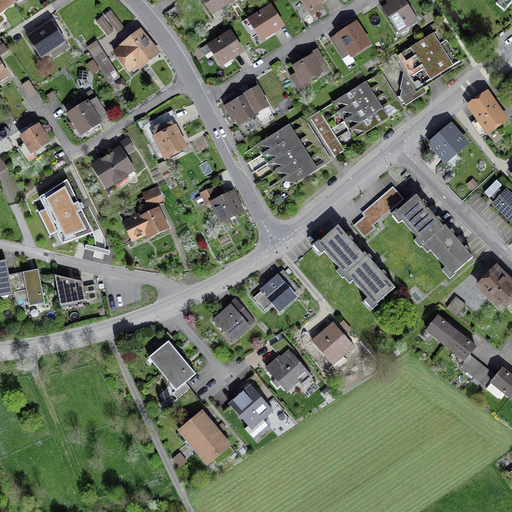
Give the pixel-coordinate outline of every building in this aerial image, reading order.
[(0,0),(0,12),(2,17),(19,6),(14,0),(0,0)] [(236,0),(200,0),(213,19),(238,2),(236,0)] [(328,0),(296,0),(309,19),(321,11),(318,7),(329,0),(328,0)] [(385,7),(380,11),(396,35),(415,23),(400,0),(387,0),(383,3),(385,7)] [(269,9),(245,24),(257,44),(282,30),(269,9)] [(112,12),(106,17),(119,32),(125,27),(112,12)] [(115,32),(103,18),(97,23),(109,37),(115,32)] [(54,23),(29,39),(43,61),(51,56),(54,60),(70,49),(54,23)] [(354,26),(329,41),(342,62),(346,59),(347,61),(368,48),(354,26)] [(165,55),(143,29),(114,53),(132,75),(142,66),(146,71),(165,55)] [(228,35),(204,49),(218,70),(241,56),(228,35)] [(403,76),(442,53),(432,37),(393,60),(403,76)] [(0,39),(0,83),(11,76),(0,59),(0,58),(9,52),(0,39)] [(120,78),(98,42),(89,48),(111,84),(120,78)] [(296,76),(290,80),(299,95),(304,92),(301,88),(322,75),(319,71),(326,67),(317,52),(310,56),(311,58),(292,69),(296,76)] [(442,53),(403,76),(414,94),(422,90),(432,84),(453,71),(442,53)] [(86,64),(92,75),(101,71),(94,59),(86,64)] [(380,76),(367,84),(309,121),(332,157),(390,121),(404,112),(400,107),(393,96),(388,88),(383,80),(380,76)] [(425,95),(422,90),(414,94),(403,76),(399,92),(401,92),(399,100),(405,108),(415,102),(425,95)] [(125,80),(117,85),(121,92),(129,87),(125,80)] [(29,81),(23,85),(31,98),(37,93),(29,81)] [(241,97),(241,99),(252,118),(266,110),(255,89),(241,97)] [(506,125),(485,94),(463,109),(484,140),(506,125)] [(253,120),(252,118),(241,99),(222,109),(231,124),(234,123),(237,129),(253,120)] [(92,101),(71,114),(85,137),(107,124),(92,101)] [(303,119),(256,148),(283,192),(330,163),(327,158),(322,149),(316,141),(311,133),(305,123),(303,119)] [(177,122),(155,133),(170,162),(192,151),(177,122)] [(43,124),(23,137),(27,143),(21,147),(29,160),(55,142),(43,124)] [(465,143),(451,127),(434,142),(437,145),(434,147),(445,161),(465,143)] [(12,135),(8,128),(0,132),(0,141),(7,138),(12,135)] [(13,147),(7,138),(0,141),(0,154),(13,147)] [(137,153),(129,141),(118,148),(120,151),(94,167),(110,193),(141,173),(130,157),(137,153)] [(0,156),(0,173),(4,179),(11,174),(0,156)] [(502,185),(497,180),(484,193),(490,198),(502,185)] [(161,189),(145,195),(150,207),(166,201),(161,189)] [(209,191),(201,195),(208,208),(214,204),(224,225),(246,215),(235,193),(214,203),(209,191)] [(381,204),(355,227),(364,238),(376,228),(373,225),(400,203),(390,191),(379,201),(381,204)] [(511,196),(506,191),(494,203),(511,221),(511,196)] [(423,244),(424,243),(443,227),(416,195),(395,213),(423,244)] [(63,205),(33,218),(44,243),(74,230),(63,205)] [(143,214),(125,223),(135,243),(150,235),(152,240),(172,229),(162,209),(144,218),(143,214)] [(443,227),(424,243),(452,275),(473,257),(445,225),(443,227)] [(346,274),(366,257),(338,226),(318,244),(345,275),(346,274)] [(367,256),(366,257),(346,274),(374,305),(395,287),(367,256)] [(0,261),(0,292),(11,291),(9,276),(6,261),(0,261)] [(511,281),(497,268),(495,270),(481,285),(503,306),(511,296),(511,286),(509,283),(511,281)] [(38,270),(9,276),(11,291),(26,288),(28,303),(44,299),(38,270)] [(271,280),(272,281),(261,290),(262,291),(254,298),(264,309),(272,302),(279,311),(296,297),(293,293),(299,288),(283,270),(271,280)] [(83,282),(55,275),(60,302),(84,297),(85,301),(97,299),(94,285),(84,287),(83,282)] [(465,305),(456,298),(447,308),(457,316),(465,305)] [(225,311),(215,320),(232,341),(249,326),(248,325),(254,320),(236,300),(224,310),(225,311)] [(427,330),(446,345),(457,332),(438,316),(427,330)] [(354,346),(333,323),(312,341),(333,364),(354,346)] [(457,332),(446,345),(465,361),(460,367),(467,372),(476,360),(469,355),(476,347),(457,332)] [(158,350),(149,357),(176,390),(172,393),(177,399),(189,390),(189,389),(184,384),(196,374),(189,366),(179,353),(169,341),(171,339),(167,333),(153,344),(158,350)] [(284,338),(270,346),(282,358),(268,370),(269,371),(276,379),(272,382),(277,388),(281,385),(286,390),(297,380),(303,387),(313,379),(292,355),(296,351),(284,338)] [(483,366),(476,360),(467,372),(473,377),(483,366)] [(489,371),(483,366),(473,377),(480,383),(489,371)] [(491,382),(510,398),(511,395),(511,376),(502,369),(496,376),(489,371),(480,383),(487,388),(491,382)] [(251,385),(229,404),(249,426),(259,417),(261,420),(273,410),(251,385)] [(182,405),(193,395),(189,390),(177,399),(182,405)] [(197,400),(193,395),(182,405),(186,410),(197,400)] [(273,395),(268,400),(274,408),(280,403),(273,395)] [(202,406),(197,400),(186,410),(191,415),(202,406)] [(192,439),(211,423),(202,412),(183,428),(192,439)] [(192,439),(201,450),(220,434),(211,423),(192,439)] [(220,434),(201,450),(210,461),(218,454),(223,461),(229,457),(234,451),(220,434)]
